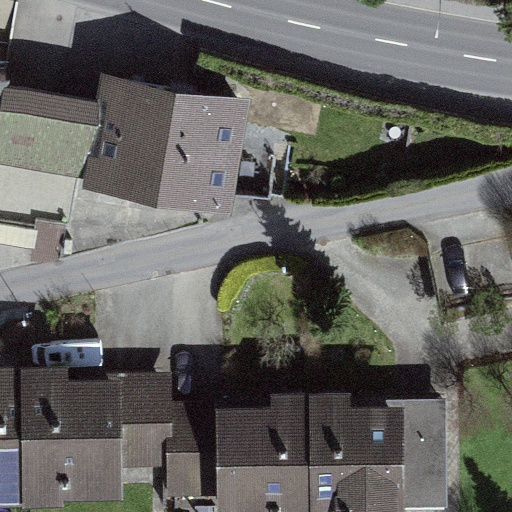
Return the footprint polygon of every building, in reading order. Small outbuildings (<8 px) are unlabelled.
[(0,38),(0,37),(0,36),(0,218),(31,224),(42,159),(55,85),(10,77),(11,71),(0,69),(0,38)] [(84,167),(83,175),(233,201),(235,187),(282,192),(290,135),(246,125),(252,92),(102,66),(97,92),(55,85),(42,159),(84,167)] [(66,224),(36,218),(31,258),(59,259),(66,224)] [(511,241),(511,237),(431,253),(441,303),(511,288),(511,241)] [(70,369),(70,355),(19,357),(21,496),(63,497),(63,491),(124,490),(124,464),(168,463),(167,432),(175,432),(174,399),(174,368),(70,369)] [(0,496),(21,496),(19,357),(0,357),(0,496)] [(353,382),(308,383),(310,511),(405,511),(405,499),(448,499),(447,393),(353,395),(353,382)] [(310,511),(308,383),(271,384),(271,397),(174,399),(175,432),(167,432),(168,463),(168,491),(218,490),(218,511),(310,511)]
